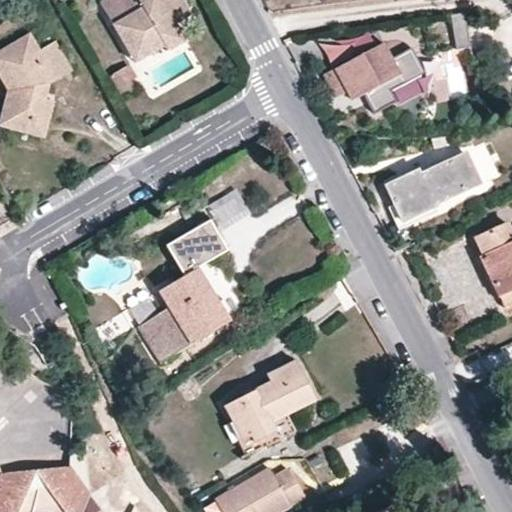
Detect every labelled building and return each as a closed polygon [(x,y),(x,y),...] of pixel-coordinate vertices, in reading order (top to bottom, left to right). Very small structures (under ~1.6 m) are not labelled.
[(172,0),(106,0),(101,3),(124,43),(141,34),(152,53),(165,45),(182,35),(176,23),(191,15),(182,0),(175,4),(172,0)] [(471,52),(464,14),(453,16),(458,43),(471,52)] [(33,89),(47,85),(71,72),(53,41),(38,49),(28,33),(0,49),(0,81),(6,92),(0,116),(0,127),(27,135),(33,115),(50,119),(54,103),(43,99),(31,95),(33,89)] [(141,34),(124,43),(136,62),(152,53),(141,34)] [(186,42),(182,35),(165,45),(169,52),(186,42)] [(384,44),(323,76),(334,98),(345,92),(356,86),(361,96),(367,93),(376,110),(395,100),(387,85),(418,69),(406,46),(389,55),(384,44)] [(133,63),(110,77),(123,98),(139,88),(133,78),(140,73),(133,63)] [(43,99),(47,85),(33,89),(31,95),(43,99)] [(350,102),(361,96),(356,86),(345,92),(350,102)] [(33,115),(27,135),(43,139),(50,119),(33,115)] [(465,151),(420,172),(422,175),(406,183),(402,176),(383,185),(402,224),(437,208),(437,205),(481,184),(465,151)] [(422,175),(420,172),(418,168),(402,176),(406,183),(422,175)] [(238,187),(203,205),(210,219),(217,230),(251,212),(238,187)] [(210,219),(175,240),(193,271),(158,292),(167,309),(138,328),(159,364),(229,321),(199,267),(228,250),(210,219)] [(511,231),(507,223),(474,239),(481,255),(478,257),(504,309),(511,304),(511,231)] [(231,445),(238,442),(249,436),(253,443),(277,432),(282,438),(295,431),(287,416),(316,400),(294,361),(266,375),(269,382),(253,390),(254,392),(224,407),(232,425),(223,430),(231,445)] [(249,436),(238,442),(246,456),(282,438),(277,432),(253,443),(249,436)] [(339,446),(346,476),(371,470),(363,440),(339,446)] [(0,511),(137,511),(133,507),(130,511),(81,511),(77,505),(90,497),(85,452),(71,453),(68,468),(46,485),(29,487),(4,474),(0,467),(0,511)] [(68,468),(4,474),(29,487),(46,485),(68,468)] [(271,472),(218,503),(223,511),(293,511),(309,503),(291,472),(276,481),(271,472)] [(81,511),(100,511),(90,497),(77,505),(81,511)] [(401,511),(397,503),(377,511),(401,511)]
